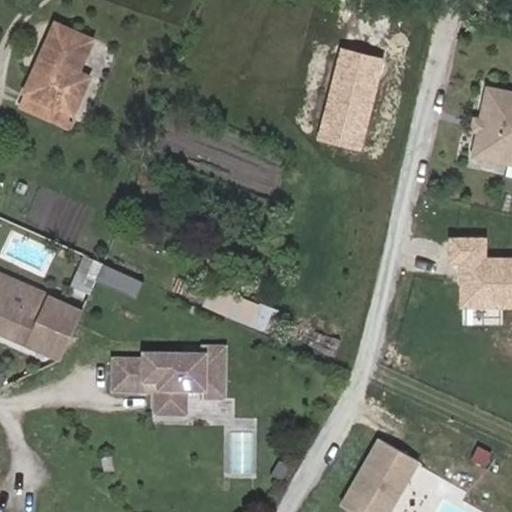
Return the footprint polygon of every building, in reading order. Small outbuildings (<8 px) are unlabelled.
[(57,17),(25,89),(78,111),(95,71),(83,65),(97,34),(57,17)] [(511,145),(511,92),(486,87),(471,157),(507,164),(511,146),(511,145)] [(78,111),(25,89),(20,100),(73,123),(78,111)] [(511,251),(488,252),(488,231),(449,231),(449,260),(460,260),(460,306),(500,307),(500,306),(511,305),(511,251)] [(139,295),(147,278),(87,251),(72,282),(93,292),(100,277),(139,295)] [(0,332),(61,359),(83,308),(62,298),(60,302),(0,274),(0,332)] [(220,283),(211,304),(268,328),(277,308),(220,283)] [(190,417),(190,395),(229,396),(230,348),(202,348),(202,355),(143,354),(141,359),(111,358),(111,391),(157,392),(156,416),(190,417)] [(361,511),(392,511),(423,456),(378,432),(341,501),(361,511)]
